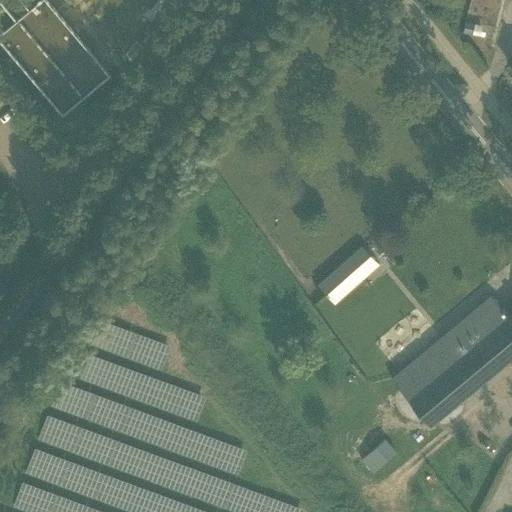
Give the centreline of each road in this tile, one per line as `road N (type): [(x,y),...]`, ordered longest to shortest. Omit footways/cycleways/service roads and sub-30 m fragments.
road 1 (unknown): [(0,140),(28,175),(49,190),(67,189),(109,147),(214,0)]
road 2 (tertiary): [(511,170),(371,0)]
